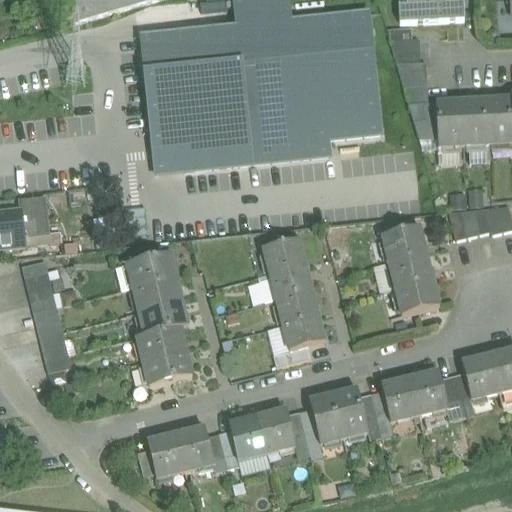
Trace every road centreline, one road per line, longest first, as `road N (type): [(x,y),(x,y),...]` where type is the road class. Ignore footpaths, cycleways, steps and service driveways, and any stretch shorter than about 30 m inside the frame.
road 1 (residential): [(351,371),(440,347),(511,307)]
road 2 (residential): [(61,440),(226,402)]
road 3 (residential): [(226,402),(351,371)]
road 4 (residential): [(226,402),(197,283)]
